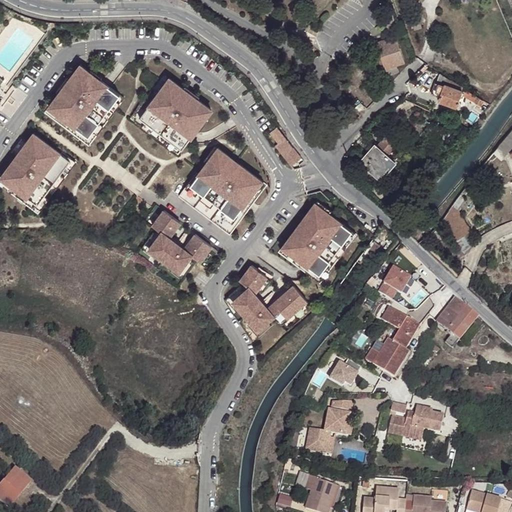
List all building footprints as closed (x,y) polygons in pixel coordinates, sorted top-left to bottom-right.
[(411,24),(413,31),(419,30),(417,23),(411,24)] [(386,69),(398,65),(406,62),(397,36),(377,43),(386,69)] [(46,113),(90,146),(126,99),(101,80),(90,72),(81,65),(71,79),(65,87),(69,90),(64,96),(61,93),(46,113)] [(400,70),(398,65),(386,69),(388,74),(400,70)] [(103,77),(92,69),(90,72),(101,80),(103,77)] [(213,110),(194,95),(191,94),(189,97),(183,93),(185,89),(165,74),(132,119),(180,155),(198,131),(206,119),(213,110)] [(465,89),(443,76),(440,83),(439,82),(434,93),(442,96),(441,100),(458,107),(463,95),(483,107),(486,101),(465,89)] [(69,90),(65,87),(71,79),(68,77),(58,91),(61,93),(64,96),(69,90)] [(196,92),(188,86),(185,89),(183,93),(189,97),(191,94),(194,95),(196,92)] [(361,101),(354,108),(358,112),(365,105),(361,101)] [(387,112),(393,119),(413,107),(412,105),(405,102),(387,112)] [(378,118),(372,125),(381,134),(393,120),(393,119),(387,112),(383,114),(380,117),(378,118)] [(201,133),(209,121),(206,119),(198,131),(201,133)] [(286,139),(278,128),(271,134),(280,144),(286,139)] [(511,149),(511,131),(502,142),(499,151),(506,157),(511,149)] [(78,163),(76,161),(70,157),(69,158),(35,133),(28,143),(23,150),(26,152),(22,157),(19,155),(0,180),(0,184),(40,214),(78,163)] [(386,167),(390,170),(395,164),(387,157),(398,144),(387,134),(376,147),(374,146),(360,161),(377,177),(386,167)] [(26,152),(23,150),(28,143),(23,139),(14,151),(19,155),(22,157),(26,152)] [(302,160),(286,139),(280,144),(276,147),(292,168),(302,160)] [(231,235),(269,184),(241,164),(239,168),(231,162),(233,158),(220,148),(199,175),(197,173),(180,197),(231,235)] [(241,164),(233,158),(231,162),(239,168),(241,164)] [(381,180),(390,170),(386,167),(377,177),(381,180)] [(458,207),(470,190),(466,186),(438,228),(441,231),(447,223),(458,207)] [(330,215),(333,210),(319,200),(316,203),(324,209),(323,210),(330,215)] [(330,215),(323,210),(324,209),(316,203),(306,217),(309,219),(303,227),(300,225),(279,252),(322,284),(358,235),(330,215)] [(447,223),(466,252),(475,241),(470,230),(472,229),(458,207),(447,223)] [(193,261),(196,258),(202,262),(209,253),(213,246),(197,234),(185,251),(170,239),(172,237),(182,223),(165,211),(154,227),(161,232),(156,240),(149,249),(158,255),(172,266),(185,276),(195,263),(193,261)] [(303,227),(309,219),(306,217),(300,225),(303,227)] [(149,249),(156,240),(152,236),(143,249),(156,258),(158,255),(149,249)] [(185,251),(193,239),(191,238),(184,246),(172,237),(170,239),(185,251)] [(373,239),(356,260),(360,263),(363,265),(380,243),(373,239)] [(206,265),(213,256),(209,253),(202,262),(206,265)] [(255,295),(268,277),(252,264),(240,280),(248,286),(246,290),(241,287),(230,297),(241,310),(249,319),(260,331),(272,321),(270,319),(274,315),(281,324),(309,301),(295,286),(268,309),(255,295)] [(185,276),(172,266),(170,269),(183,279),(185,276)] [(393,266),(377,291),(391,299),(396,290),(400,293),(410,277),(393,266)] [(431,271),(427,276),(434,282),(438,278),(431,271)] [(241,310),(230,297),(227,300),(238,312),(241,310)] [(459,339),(478,315),(456,297),(442,315),(436,323),(452,334),(459,339)] [(422,327),(390,307),(382,320),(400,331),(393,342),(389,339),(385,346),(380,354),(373,350),(366,361),(395,378),(411,352),(407,350),(422,327)] [(260,331),(249,319),(246,322),(257,333),(260,331)] [(459,339),(452,334),(445,342),(452,347),(459,339)] [(380,354),(385,346),(378,341),(373,350),(380,354)] [(434,346),(427,354),(432,358),(439,350),(434,346)] [(361,367),(349,360),(344,366),(340,364),(330,379),(342,386),(345,382),(351,385),(361,367)] [(414,386),(414,387),(425,390),(427,379),(416,376),(414,386)] [(332,402),(331,408),(351,412),(353,402),(332,402)] [(403,415),(405,406),(395,404),(392,404),(390,406),(388,414),(394,415),(394,413),(403,415)] [(390,416),(386,433),(414,440),(421,435),(422,429),(438,433),(442,415),(430,413),(431,410),(415,407),(413,414),(406,413),(404,420),(390,416)] [(347,437),(351,414),(328,410),(325,432),(310,430),(306,452),(327,455),(330,439),(326,438),(327,433),(335,435),(347,437)] [(330,439),(327,455),(331,456),(335,435),(327,433),(326,438),(330,439)] [(0,491),(0,500),(8,507),(27,483),(15,472),(0,491)] [(329,511),(338,486),(309,476),(304,489),(311,492),(305,509),(314,511),(329,511)] [(404,511),(405,502),(399,501),(399,490),(377,489),(376,500),(364,499),(362,511),(384,511),(385,510),(397,511),(396,511),(404,511)] [(473,492),(467,511),(498,511),(502,500),(473,492)] [(413,503),(405,502),(404,511),(446,511),(447,503),(432,502),(432,499),(418,498),(414,498),(413,503)]
